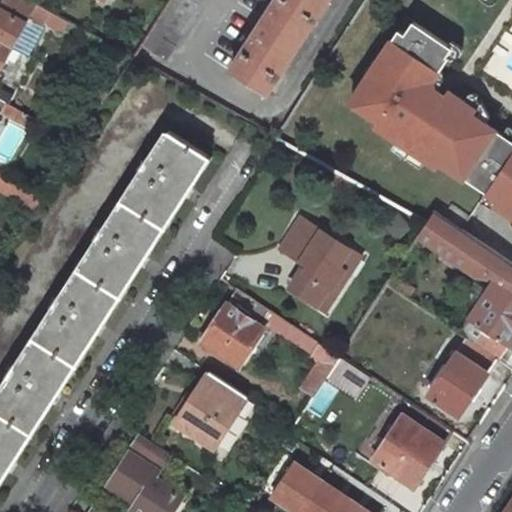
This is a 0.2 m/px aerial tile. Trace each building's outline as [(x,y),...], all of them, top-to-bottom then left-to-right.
[(68,21),(30,0),(4,0),(0,8),(0,71),(29,18),(42,26),(45,22),(63,32),(68,21)] [(170,0),(142,44),(167,59),(204,0),(170,0)] [(276,0),(269,13),(271,14),(261,29),(257,36),(255,34),(231,72),(266,94),(327,0),(276,0)] [(497,199),(494,203),(497,206),(511,215),(511,139),(503,134),(486,123),(481,119),(474,114),(477,110),(464,101),(448,90),(439,103),(424,94),(449,56),(448,56),(447,55),(453,47),(449,44),(414,21),(405,33),(399,29),(383,53),(387,56),(374,77),(369,73),(368,75),(351,101),(379,119),(375,124),(398,139),(427,158),(439,166),(442,162),(486,191),(497,199)] [(451,40),(449,44),(453,47),(447,55),(448,56),(449,56),(453,59),(461,52),(462,51),(461,48),(459,45),(451,40)] [(369,73),(374,77),(387,56),(383,53),(381,52),(374,63),(372,61),(364,72),(368,75),(369,73)] [(88,129),(109,94),(97,86),(75,121),(71,127),(62,121),(56,131),(66,136),(79,143),(88,129)] [(481,119),(486,123),(491,116),(476,96),(474,94),(472,93),(470,93),(468,95),(464,101),(477,110),(474,114),(481,119)] [(41,122),(0,98),(0,110),(36,131),(41,122)] [(511,127),(509,126),(503,134),(511,139),(511,127)] [(0,484),(211,157),(170,130),(0,393),(0,484)] [(421,167),(427,158),(398,139),(392,147),(421,167)] [(44,198),(0,173),(0,189),(36,210),(44,198)] [(494,203),(497,199),(486,191),(480,200),(494,209),(497,206),(494,203)] [(511,346),(510,345),(511,341),(511,263),(435,212),(428,223),(419,236),(476,274),(486,276),(489,272),(497,278),(480,303),(470,318),(472,319),(462,334),(467,337),(498,358),(511,368),(511,346)] [(351,250),(322,232),(302,262),(310,267),(306,273),(303,271),(291,288),(318,306),(329,289),(332,291),(345,271),(340,267),(351,250)] [(340,356),(257,302),(247,316),(260,325),(263,320),(314,355),(311,358),(317,362),(300,388),(313,397),(340,356)] [(247,316),(227,303),(202,341),(240,366),(265,328),(260,325),(247,316)] [(498,358),(467,337),(456,352),(488,372),(498,358)] [(488,372),(456,352),(428,393),(461,414),(488,372)] [(357,399),(372,378),(340,356),(326,378),(341,388),(357,399)] [(248,396),(210,371),(177,422),(215,446),(248,396)] [(452,430),(407,401),(400,413),(403,415),(444,442),(452,430)] [(444,442),(403,415),(370,464),(412,491),(444,442)] [(170,454),(141,435),(133,447),(162,466),(170,454)] [(159,471),(130,452),(115,475),(128,483),(121,494),(136,503),(132,509),(136,511),(173,511),(184,495),(156,476),(159,471)] [(261,498),(281,511),(366,511),(288,459),(261,498)]
